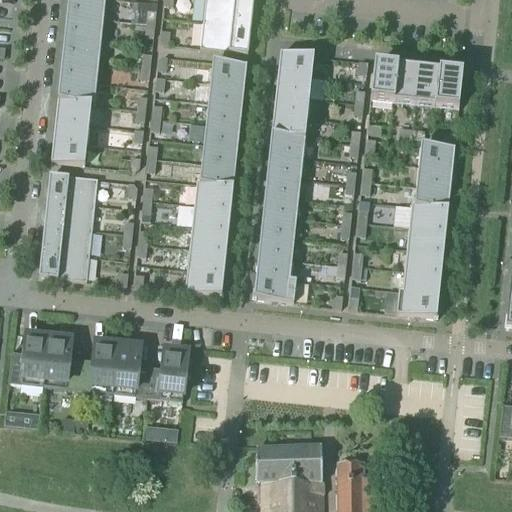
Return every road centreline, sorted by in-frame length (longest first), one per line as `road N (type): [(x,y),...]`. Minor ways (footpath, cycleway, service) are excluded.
road 1 (residential): [(11,301),(511,354)]
road 2 (residential): [(44,0),(11,301)]
